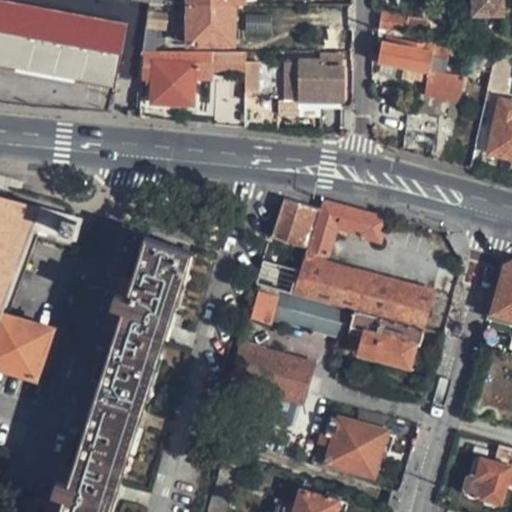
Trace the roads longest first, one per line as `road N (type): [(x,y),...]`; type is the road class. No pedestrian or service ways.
road 1 (primary): [(0,131),(357,171)]
road 2 (residential): [(501,210),(416,511)]
road 3 (residential): [(365,0),(357,171)]
road 4 (primary): [(357,171),(501,210)]
